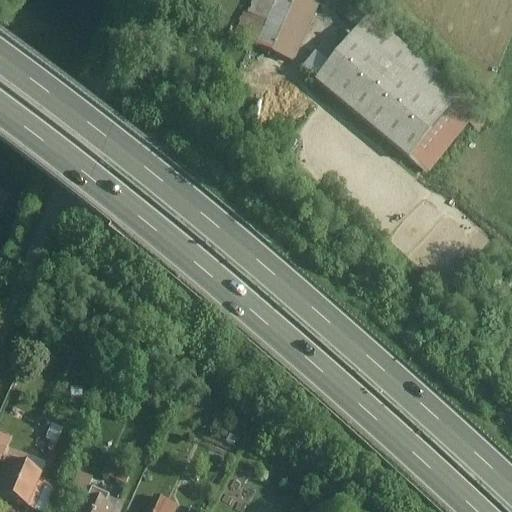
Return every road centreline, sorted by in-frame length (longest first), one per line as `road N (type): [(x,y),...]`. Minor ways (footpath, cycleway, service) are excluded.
road 1 (motorway): [(511,495),(155,183),(0,65)]
road 2 (motorway): [(0,116),(141,222),(467,511)]
road 3 (residential): [(0,337),(142,0)]
